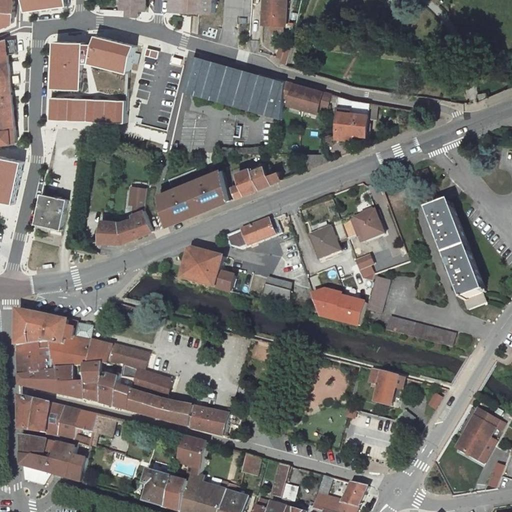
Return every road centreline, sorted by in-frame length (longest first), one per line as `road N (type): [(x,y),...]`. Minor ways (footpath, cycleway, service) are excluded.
road 1 (secondary): [(9,287),(140,256),(435,139)]
road 2 (residential): [(397,491),(13,389)]
road 3 (residential): [(467,126),(438,106),(392,102),(157,31)]
road 4 (residential): [(16,251),(37,159),(40,27)]
road 5 (residential): [(397,491),(511,316)]
road 6 (residential): [(511,235),(435,139)]
road 7 (residential): [(20,511),(13,389)]
